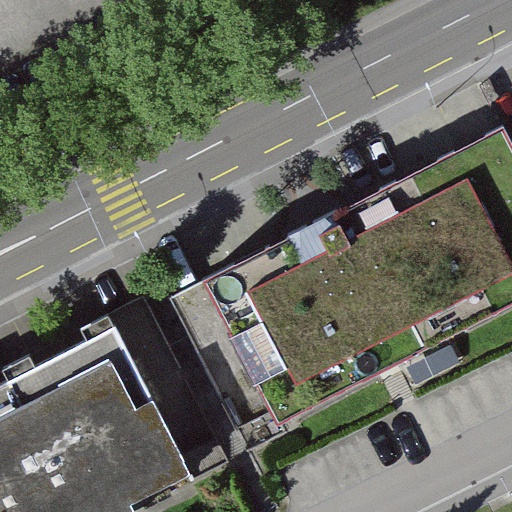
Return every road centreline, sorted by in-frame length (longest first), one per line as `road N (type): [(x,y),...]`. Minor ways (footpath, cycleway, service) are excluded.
road 1 (secondary): [(505,0),(0,255)]
road 2 (residential): [(375,511),(511,443)]
